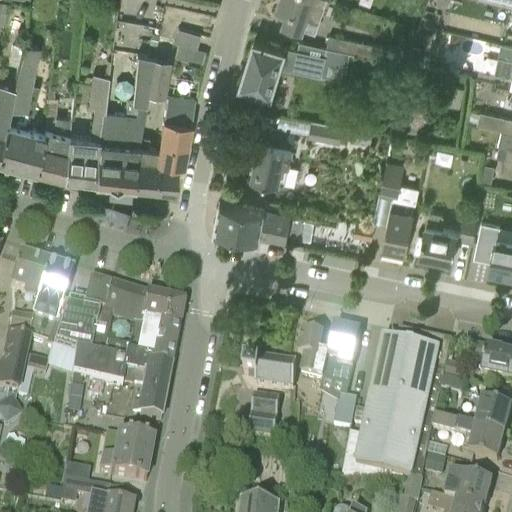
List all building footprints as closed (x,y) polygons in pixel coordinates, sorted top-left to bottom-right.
[(0,0),(0,25),(3,26),(9,3),(0,0)] [(279,0),(277,8),(286,11),(282,23),(301,30),(302,30),(303,28),(316,33),(326,0),(279,0)] [(151,32),(149,42),(155,44),(158,34),(151,32)] [(328,35),(325,46),(348,51),(379,58),(381,46),(328,35)] [(244,68),(239,83),(241,84),(270,93),(278,65),(322,75),(326,58),(346,63),(348,51),(325,46),(325,47),(299,41),(298,48),(284,45),(283,48),(253,39),(244,68)] [(14,85),(0,144),(0,159),(35,169),(45,131),(28,127),(37,87),(31,86),(40,47),(24,43),(23,47),(18,66),(14,85)] [(177,43),(174,55),(191,60),(195,47),(177,43)] [(12,44),(8,63),(18,66),(23,47),(12,44)] [(501,44),(494,74),(511,77),(511,46),(508,46),(501,44)] [(412,47),(410,55),(420,58),(422,49),(412,47)] [(105,110),(94,181),(130,185),(140,136),(149,93),(155,56),(153,56),(134,53),(130,100),(124,100),(123,112),(105,110)] [(155,56),(149,93),(164,96),(170,59),(155,56)] [(68,135),(63,177),(94,181),(105,110),(109,76),(91,73),(87,106),(94,108),(88,138),(68,135)] [(0,144),(14,85),(0,80),(0,144)] [(49,83),(46,116),(54,117),(56,98),(53,98),(54,83),(49,83)] [(441,83),(437,104),(459,108),(462,86),(441,83)] [(167,95),(159,139),(186,143),(194,98),(165,92),(165,95),(167,95)] [(477,123),(476,124),(501,130),(511,132),(511,118),(479,111),(479,112),(478,116),(477,122),(477,123)] [(45,131),(35,169),(63,177),(68,135),(70,118),(56,116),(56,117),(54,117),(46,116),(45,131)] [(406,118),(406,132),(421,132),(422,119),(406,118)] [(308,133),(307,137),(339,143),(342,126),(310,121),(310,122),(308,133)] [(257,146),(251,176),(278,182),(282,164),(287,165),(289,166),(293,146),(291,145),(294,133),(270,128),(266,148),(257,146)] [(511,132),(501,130),(497,144),(498,144),(507,146),(504,160),(501,173),(511,175),(511,132)] [(348,133),(341,132),(340,141),(346,142),(348,133)] [(140,136),(130,185),(155,187),(162,151),(155,150),(155,147),(148,146),(149,137),(140,136)] [(162,151),(155,187),(174,189),(177,163),(182,164),(186,143),(159,139),(157,147),(155,147),(155,150),(162,151)] [(386,161),(379,192),(392,195),(386,224),(381,246),(390,248),(392,250),(401,252),(403,250),(405,251),(418,187),(400,183),(403,165),(386,161)] [(484,164),(481,180),(491,182),(494,166),(484,164)] [(214,226),(214,228),(223,230),(245,234),(249,234),(270,238),(270,236),(285,238),(286,238),(286,236),(301,238),(305,218),(290,214),(290,212),(265,206),(265,207),(221,199),(219,199),(214,226)] [(417,232),(413,251),(419,252),(419,254),(423,254),(435,257),(452,261),(457,237),(471,240),(473,241),(474,235),(476,223),(478,216),(478,215),(464,212),(460,231),(441,227),(443,218),(440,214),(432,212),(428,215),(426,224),(425,224),(423,234),(417,232)] [(301,238),(309,236),(312,219),(305,218),(301,238)] [(356,225),(354,235),(368,238),(370,238),(371,229),(356,225)] [(511,240),(495,237),(489,268),(511,273),(511,240)] [(18,258),(8,290),(38,299),(47,267),(18,258)] [(27,335),(26,339),(27,339),(27,340),(47,346),(46,348),(51,349),(53,344),(58,329),(68,303),(63,302),(72,274),(47,267),(38,299),(31,319),(30,321),(27,335)] [(58,329),(53,344),(74,351),(77,337),(105,343),(110,322),(112,314),(104,313),(106,300),(118,303),(122,289),(108,285),(108,286),(104,285),(105,284),(90,279),(83,307),(68,303),(58,329)] [(77,337),(74,351),(100,356),(126,361),(127,357),(128,353),(132,354),(136,355),(136,356),(145,357),(154,359),(157,342),(161,325),(170,327),(178,329),(183,304),(146,296),(122,289),(118,303),(106,300),(104,313),(112,314),(110,322),(133,327),(128,348),(105,343),(77,337)] [(10,316),(8,331),(27,335),(30,321),(31,319),(10,316)] [(73,376),(68,410),(107,416),(112,384),(122,386),(122,382),(124,373),(134,376),(134,375),(140,376),(147,377),(148,370),(149,364),(160,366),(171,368),(174,348),(178,329),(170,327),(161,325),(157,342),(154,359),(145,357),(136,356),(136,355),(132,354),(128,353),(127,357),(126,361),(100,356),(74,351),(74,354),(73,357),(74,357),(75,358),(74,367),(73,376)] [(323,380),(323,381),(334,383),(349,387),(352,371),(360,335),(334,329),(330,349),(328,355),(323,380)] [(303,331),(297,355),(305,357),(301,376),(323,380),(328,355),(319,353),(320,349),(322,336),(303,331)] [(350,434),(342,479),(400,480),(408,480),(423,481),(424,473),(424,471),(427,455),(429,444),(432,430),(433,430),(436,418),(438,402),(438,401),(439,399),(441,390),(444,377),(447,363),(451,344),(444,342),(408,334),(407,334),(405,345),(384,340),(362,437),(350,434)] [(0,366),(0,388),(7,391),(5,404),(0,406),(0,418),(4,425),(20,416),(14,406),(16,395),(16,393),(21,369),(23,358),(27,340),(27,339),(26,339),(8,335),(1,367),(0,366)] [(469,345),(465,362),(483,366),(481,375),(511,381),(511,356),(502,354),(502,353),(469,345)] [(23,358),(21,369),(33,372),(45,374),(46,369),(47,363),(23,358)] [(245,365),(244,377),(249,378),(249,383),(255,384),(255,386),(293,391),(296,364),(258,360),(258,361),(252,360),(251,366),(245,365)] [(447,363),(444,377),(464,382),(468,369),(447,363)] [(124,373),(122,382),(143,386),(143,390),(165,395),(171,368),(160,366),(149,364),(148,370),(147,377),(140,376),(134,375),(134,376),(124,373)] [(444,377),(441,390),(457,394),(461,395),(464,383),(464,382),(444,377)] [(133,403),(131,412),(135,413),(138,413),(137,418),(157,422),(160,423),(165,395),(143,390),(140,404),(133,403)] [(254,396),(248,435),(274,439),(279,400),(254,396)] [(475,428),(475,429),(504,436),(511,408),(502,406),(503,402),(484,396),(475,428)] [(337,404),(333,425),(336,426),(347,428),(351,429),(357,400),(346,398),(339,397),(337,404)] [(436,418),(433,430),(466,438),(462,453),(497,462),(504,436),(475,429),(475,428),(458,423),(436,418)] [(285,424),(285,436),(294,436),(294,424),(285,424)] [(102,458),(99,474),(110,476),(145,483),(152,442),(117,436),(113,460),(102,458)] [(427,455),(424,471),(441,476),(446,460),(445,459),(427,455)] [(300,460),(300,462),(300,475),(312,475),(312,459),(300,460)] [(66,467),(63,480),(87,485),(89,472),(66,467)] [(451,471),(443,497),(484,509),(491,482),(464,475),(451,471)] [(61,491),(61,494),(75,496),(90,499),(87,511),(130,511),(132,506),(105,501),(108,489),(87,485),(63,480),(61,491)] [(399,498),(395,511),(413,511),(416,503),(419,503),(421,492),(423,481),(408,480),(404,499),(399,498)] [(47,488),(46,498),(59,501),(61,494),(61,491),(47,488)] [(483,511),(484,509),(443,497),(433,495),(431,494),(427,509),(439,511),(483,511)] [(277,511),(279,506),(266,504),(242,501),(240,511),(277,511)]
